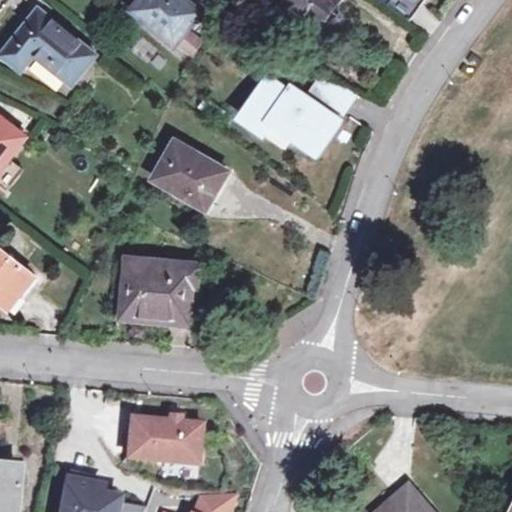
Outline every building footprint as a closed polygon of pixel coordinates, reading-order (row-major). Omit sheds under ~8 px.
[(141,0),(132,12),(175,46),(202,13),(185,0),(141,0)] [(272,0),(317,31),(339,0),(272,0)] [(427,0),(393,0),(389,5),(412,20),(427,0)] [(39,9),(29,23),(33,26),(43,13),(39,9)] [(33,26),(29,23),(3,56),(22,72),(35,56),(73,86),(97,56),(43,13),(33,26)] [(345,116),(357,98),(321,81),(313,93),(345,116)] [(274,121),(315,151),(325,136),(329,139),(341,122),(296,91),(291,96),(271,82),(245,120),(266,134),(274,121)] [(219,122),(226,113),(206,97),(199,106),(219,122)] [(0,169),(33,129),(13,114),(5,123),(0,118),(0,169)] [(325,136),(315,151),(319,153),(329,139),(325,136)] [(217,181),(224,169),(177,142),(155,181),(208,210),(222,185),(217,181)] [(230,172),(224,169),(217,181),(222,185),(230,172)] [(0,303),(6,308),(14,297),(17,300),(35,279),(0,250),(0,303)] [(125,319),(188,325),(192,287),(197,288),(199,266),(131,259),(125,319)] [(172,422),(179,422),(180,409),(173,408),(172,422)] [(172,422),(133,419),(130,454),(141,459),(199,463),(202,424),(179,422),(172,422)] [(0,511),(17,511),(21,468),(0,466),(0,511)] [(142,511),(144,508),(120,503),(120,498),(101,494),(100,501),(95,500),(96,493),(97,485),(69,480),(62,511),(142,511)] [(378,511),(433,511),(410,484),(378,511)] [(228,511),(235,494),(202,495),(195,511),(228,511)]
